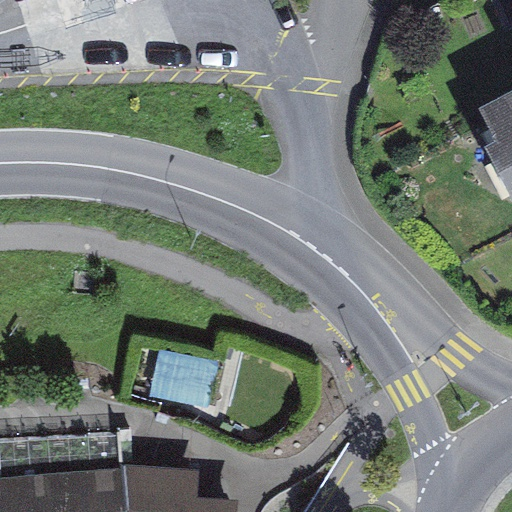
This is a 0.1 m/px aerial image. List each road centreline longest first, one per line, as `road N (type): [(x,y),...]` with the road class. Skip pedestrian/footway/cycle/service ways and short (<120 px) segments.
road 1 (unclassified): [(0,163),(64,163),(201,192),(315,249)]
road 2 (unclassified): [(315,249),(384,350),(459,490)]
road 3 (unclassified): [(511,388),(478,372),(315,249)]
